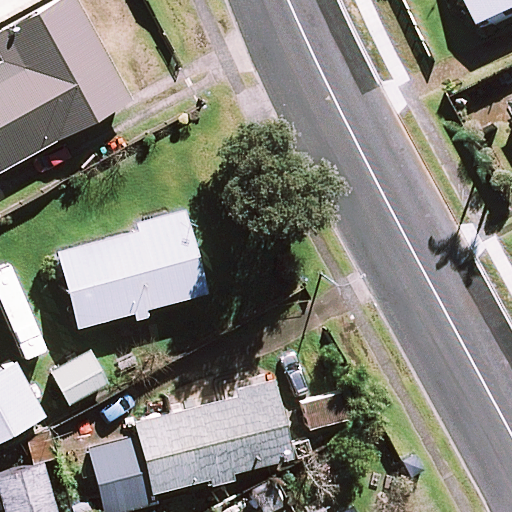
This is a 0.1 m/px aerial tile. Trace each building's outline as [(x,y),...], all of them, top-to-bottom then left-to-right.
[(0,70),(0,176),(133,105),(74,0),(58,0),(0,32),(0,59),(5,68),(0,70)] [(511,0),(470,0),(489,40),(511,29),(511,0)] [(54,257),(75,334),(133,319),(135,327),(149,323),(147,315),(205,299),(182,214),(135,227),(137,235),(54,257)] [(102,380),(85,349),(46,370),(63,401),(102,380)] [(0,372),(0,443),(47,419),(17,364),(0,372)] [(274,394),(133,427),(136,440),(149,499),(156,497),(291,466),(274,394)] [(149,499),(136,440),(88,451),(102,511),(140,511),(159,508),(156,497),(149,499)] [(59,511),(46,466),(0,478),(0,494),(4,511),(59,511)]
